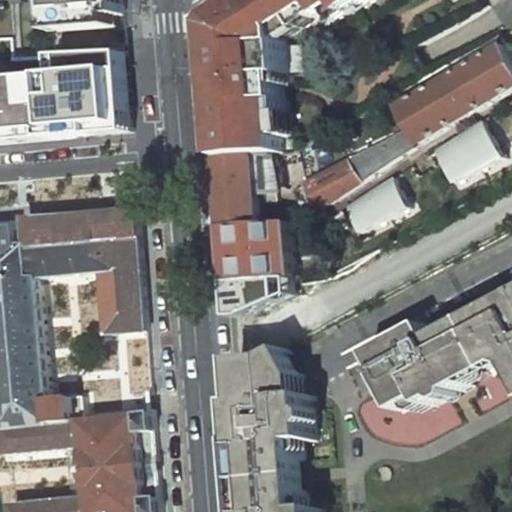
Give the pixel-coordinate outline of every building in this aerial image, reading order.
[(51,0),(54,33),(119,27),(118,16),(127,15),(125,0),(51,0)] [(214,36),(215,47),(217,71),(222,74),(225,102),(220,105),(220,106),(222,130),(227,129),(229,159),(277,156),(286,155),(285,138),(292,137),(287,88),(293,86),(289,40),(332,11),(339,23),(375,0),(241,0),(240,1),(230,8),(217,16),(213,24),(214,36)] [(511,52),(509,46),(404,108),(425,145),(511,93),(511,52)] [(0,144),(136,132),(131,71),(53,77),(54,95),(0,100),(0,144)] [(511,158),(493,122),(464,137),(484,174),(511,159),(511,158)] [(353,160),(309,183),(319,209),(334,204),(420,149),(409,131),(390,142),(353,160)] [(229,159),(224,159),(227,191),(230,228),(266,225),(263,188),(284,187),(277,156),(229,159)] [(385,226),(418,205),(399,177),(367,198),(385,226)] [(151,332),(142,210),(30,219),(31,229),(0,230),(0,329),(12,456),(89,449),(94,499),(16,506),(16,511),(164,511),(157,415),(85,420),(84,396),(54,398),(45,278),(106,274),(111,335),(151,332)] [(266,225),(230,228),(235,282),(267,279),(298,277),(294,223),(266,225)] [(511,360),(511,302),(463,328),(439,341),(430,325),(375,355),(383,371),(406,415),(433,400),(435,402),(438,408),(479,386),(476,380),(511,360)] [(245,402),(250,466),(252,467),(253,482),(254,497),(309,492),(307,477),(306,462),(304,442),(318,441),(315,396),(308,397),(301,397),(299,379),(302,379),(306,377),(299,364),(291,351),(290,349),(276,357),(240,359),(243,381),(243,384),(244,386),(245,402)] [(324,511),(324,509),(310,510),(309,492),(254,497),(253,498),(254,511),(324,511)]
